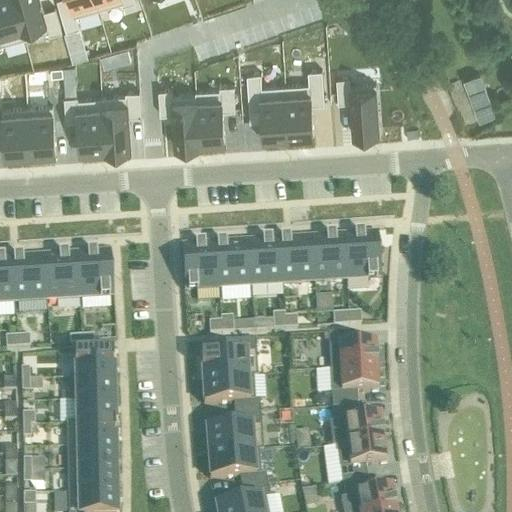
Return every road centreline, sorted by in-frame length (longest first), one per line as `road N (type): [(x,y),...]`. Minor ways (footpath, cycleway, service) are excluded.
road 1 (residential): [(433,511),(411,376),(424,162)]
road 2 (residential): [(156,180),(183,511)]
road 3 (residential): [(156,180),(146,58),(289,8)]
road 4 (residential): [(156,180),(424,162)]
road 5 (residential): [(0,190),(156,180)]
